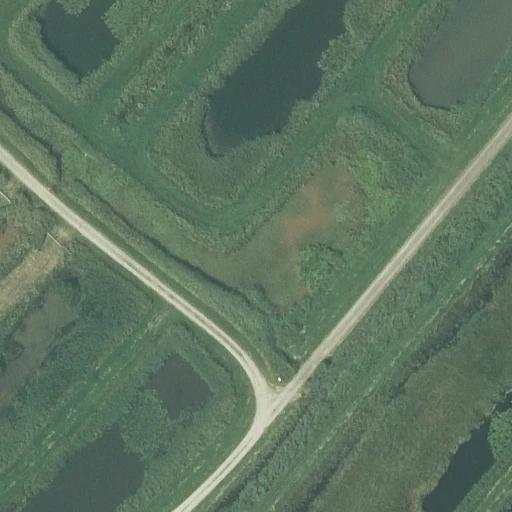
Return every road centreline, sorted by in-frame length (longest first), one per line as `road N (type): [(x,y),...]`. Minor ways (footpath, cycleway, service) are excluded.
road 1 (track): [(183,511),(267,417),(257,378),(237,349),(0,152)]
road 2 (track): [(511,126),(267,417)]
